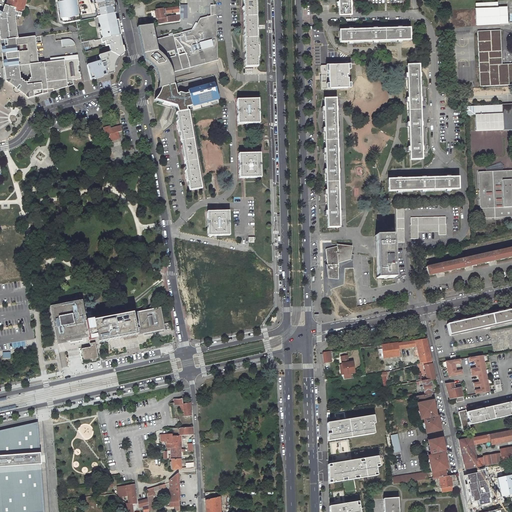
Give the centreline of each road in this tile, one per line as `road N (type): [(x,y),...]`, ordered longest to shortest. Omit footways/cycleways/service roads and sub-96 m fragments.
road 1 (primary): [(309,329),(298,0)]
road 2 (primary): [(278,0),(286,329)]
road 3 (unclassified): [(424,310),(469,511)]
road 4 (secondary): [(0,414),(190,372)]
road 5 (secondary): [(186,352),(0,394)]
road 6 (primary): [(313,511),(308,343)]
road 7 (primary): [(287,350),(291,511)]
road 8 (unclassified): [(139,91),(166,234)]
road 9 (unclassified): [(0,147),(19,138),(35,114),(124,85)]
road 10 (unclassified): [(190,372),(200,511)]
